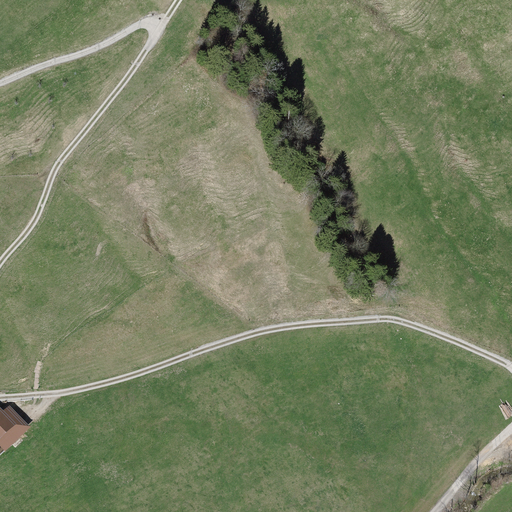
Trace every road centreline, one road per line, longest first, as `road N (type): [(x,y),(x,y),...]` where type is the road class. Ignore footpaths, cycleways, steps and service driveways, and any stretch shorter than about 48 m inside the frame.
road 1 (track): [(0,399),(96,387),(251,334),(382,320),(511,372)]
road 2 (track): [(178,0),(54,169),(36,217),(0,262)]
road 3 (track): [(158,34),(146,26),(0,85)]
